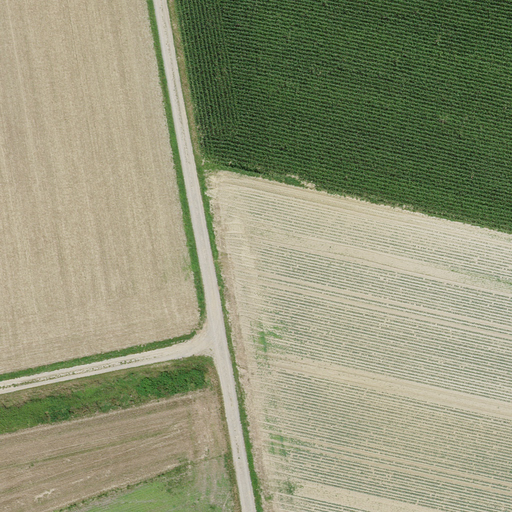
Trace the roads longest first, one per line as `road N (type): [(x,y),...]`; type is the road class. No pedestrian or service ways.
road 1 (track): [(160,0),(216,331),(189,348),(0,390)]
road 2 (track): [(246,511),(216,331)]
